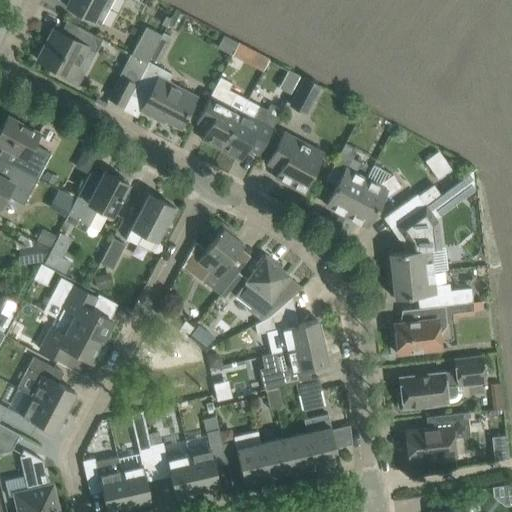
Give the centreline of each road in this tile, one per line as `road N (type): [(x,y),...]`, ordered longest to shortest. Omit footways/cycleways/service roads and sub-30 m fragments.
road 1 (residential): [(372,488),(340,263),(210,189)]
road 2 (residential): [(85,511),(74,454),(210,189)]
road 3 (residential): [(210,189),(0,69)]
